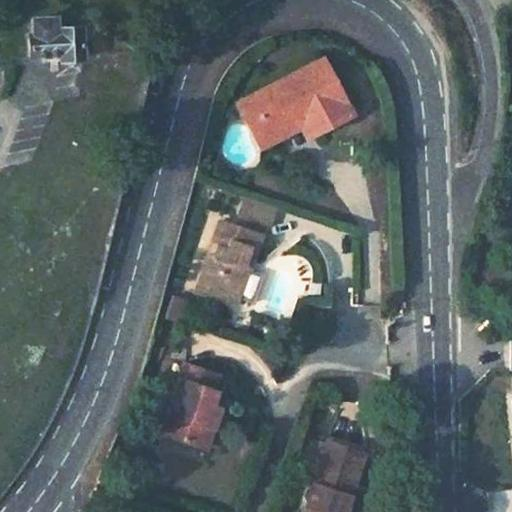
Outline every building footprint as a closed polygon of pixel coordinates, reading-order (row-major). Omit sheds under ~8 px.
[(59,58),(81,57),(81,33),(74,34),(74,20),(53,21),(54,33),(28,33),(29,53),(59,52),(59,58)] [(354,110),(325,56),(249,95),(270,133),(306,114),(314,131),(354,110)] [(270,133),(249,95),(240,100),(263,144),(302,123),(308,134),(314,131),(306,114),(270,133)] [(243,298),(253,268),(248,266),(251,258),(256,260),(258,260),(262,248),(272,251),(277,237),(272,236),(282,205),(252,195),(242,226),(226,221),(218,246),(224,248),(222,257),(215,255),(203,293),(222,299),(224,292),(243,298)] [(327,291),(328,280),(317,278),(315,291),(327,291)] [(241,305),(243,298),(224,292),(222,299),(241,305)] [(190,313),(194,301),(180,296),(176,308),(190,313)] [(186,324),(190,313),(176,308),(172,318),(186,324)] [(191,367),(168,437),(198,447),(205,429),(217,433),(229,396),(224,394),(228,380),(191,367)] [(210,451),(217,433),(205,429),(198,447),(210,451)] [(305,499),(307,511),(340,511),(340,509),(363,446),(343,440),(342,445),(325,439),(311,480),(321,483),(315,502),(305,499)] [(311,480),(305,499),(315,502),(321,483),(311,480)]
